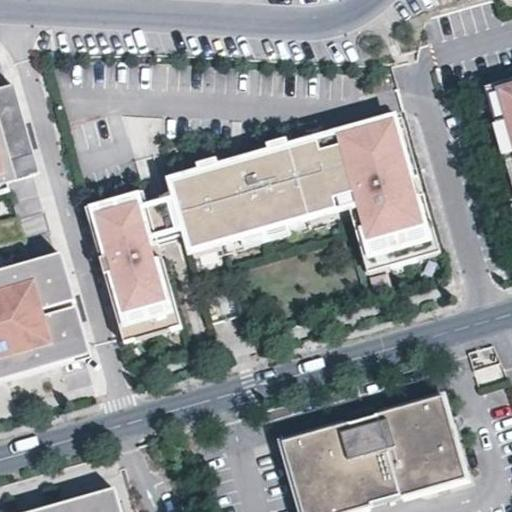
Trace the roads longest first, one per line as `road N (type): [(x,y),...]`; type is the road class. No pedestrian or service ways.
road 1 (residential): [(511,317),(0,462)]
road 2 (residential): [(0,7),(316,17),(362,0)]
